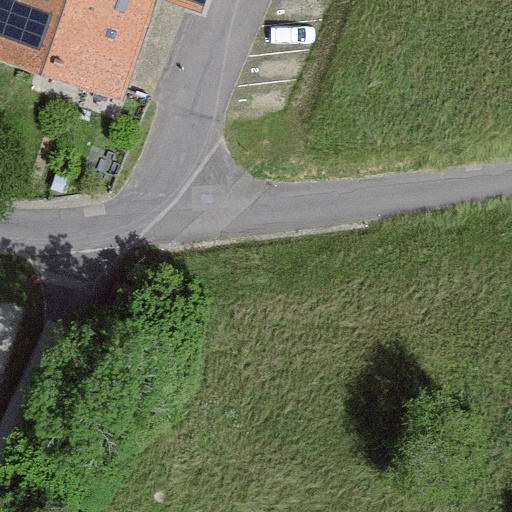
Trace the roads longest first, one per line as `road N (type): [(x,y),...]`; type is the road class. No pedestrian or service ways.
road 1 (residential): [(160,221),(511,162)]
road 2 (residential): [(0,457),(106,229)]
road 3 (residential): [(246,0),(189,120),(160,221)]
